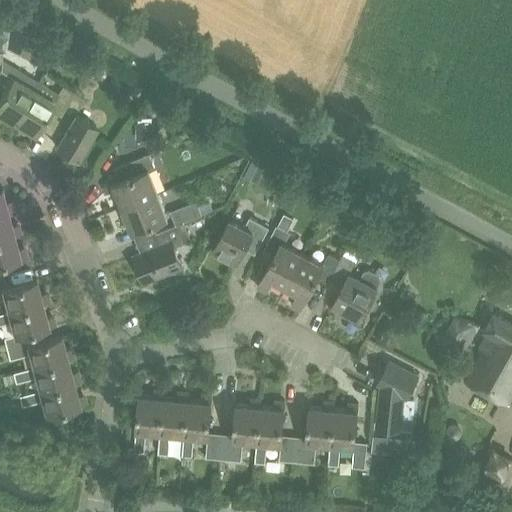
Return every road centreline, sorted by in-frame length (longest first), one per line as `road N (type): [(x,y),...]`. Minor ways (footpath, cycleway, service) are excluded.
road 1 (unclassified): [(511,249),(64,20),(40,0)]
road 2 (residential): [(0,149),(56,198),(114,360)]
road 3 (residential): [(114,360),(222,339),(242,312),(332,354)]
road 4 (residential): [(114,360),(94,511)]
